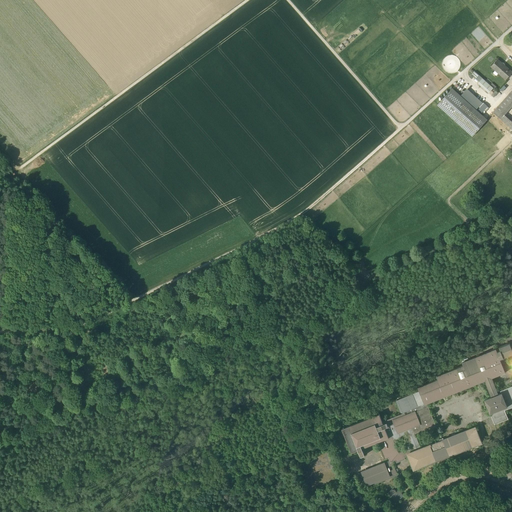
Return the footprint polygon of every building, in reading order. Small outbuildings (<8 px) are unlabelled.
[(495,69),(506,79),(511,72),(497,59),(490,67),(494,71),(495,69)] [(498,74),(505,80),(506,79),(495,69),(494,71),(498,74)] [(480,81),(483,78),(474,71),(471,74),(480,81)] [(490,85),(483,78),(480,81),(490,91),(493,88),(490,85)] [(490,91),(480,81),(478,83),(489,93),(490,91)] [(438,105),(450,116),(464,100),(460,96),(452,89),(438,105)] [(482,103),(467,89),(460,96),(464,100),(476,110),(482,103)] [(493,112),(511,130),(511,129),(511,122),(503,115),(501,113),(511,100),(511,97),(509,94),(493,112)] [(476,110),(464,100),(450,116),(472,136),(486,120),(480,114),(476,111),(476,110)] [(511,105),(511,100),(501,113),(503,115),(511,105)] [(484,103),(476,111),(480,114),(487,106),(484,103)] [(438,379),(418,387),(419,391),(398,399),(397,401),(401,411),(403,412),(404,411),(405,413),(382,421),(379,414),(342,429),(351,453),(358,450),(362,448),(378,442),(384,459),(389,457),(390,461),(391,461),(396,459),(397,462),(404,459),(403,456),(408,455),(408,454),(414,451),(413,448),(412,447),(398,453),(393,440),(388,428),(384,429),(382,423),(387,421),(388,424),(394,421),(393,420),(415,412),(417,419),(425,416),(429,426),(414,432),(415,435),(436,427),(427,403),(505,373),(500,359),(503,358),(511,354),(511,349),(509,343),(499,347),(500,351),(497,352),(496,348),(462,362),(463,365),(437,376),(438,379)] [(511,379),(510,380),(511,384),(511,386),(501,391),(508,409),(511,407),(511,379)] [(508,409),(501,391),(497,392),(493,381),(489,382),(500,409),(503,408),(504,410),(508,409)] [(475,427),(443,440),(430,445),(420,449),(415,435),(414,432),(429,426),(425,416),(417,419),(415,412),(393,420),(394,421),(388,424),(387,421),(382,423),(384,429),(388,428),(393,440),(408,434),(412,447),(413,448),(414,447),(415,451),(414,451),(408,454),(408,455),(414,469),(481,443),(475,427)] [(505,412),(492,418),(494,425),(508,419),(505,412)] [(390,461),(356,474),(360,486),(367,483),(368,486),(397,475),(391,461),(390,461)] [(394,489),(393,490),(392,489),(388,493),(396,503),(404,496),(398,489),(396,492),(394,489)]
